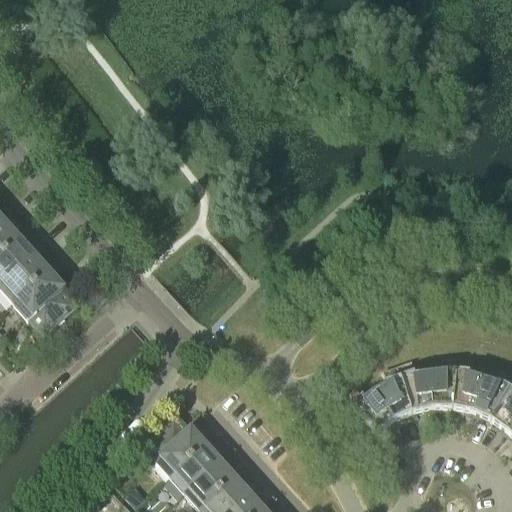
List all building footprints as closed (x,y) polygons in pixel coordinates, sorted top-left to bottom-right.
[(4,229),(0,232),(0,261),(19,245),(4,229)] [(0,290),(33,261),(19,245),(0,261),(0,290)] [(48,277),(33,261),(0,290),(0,295),(12,309),(48,277)] [(63,294),(48,277),(12,309),(27,326),(28,325),(43,341),(76,311),(62,295),(63,294)] [(451,414),(456,365),(440,364),(440,365),(442,365),(441,374),(427,375),(431,414),(451,414)] [(456,365),(451,414),(471,418),(483,381),(470,377),(471,368),(472,368),(472,367),(456,365)] [(431,414),(427,375),(413,377),(410,369),(411,368),(410,367),(395,372),(411,419),(431,414)] [(411,419),(395,372),(380,377),(381,378),(382,378),(385,386),(373,394),(392,427),(411,419)] [(497,385),(483,381),(471,418),(490,426),(511,387),(511,382),(501,376),(500,377),(501,378),(497,385)] [(511,387),(490,426),(506,438),(511,432),(511,387)] [(392,427),(373,394),(361,401),(355,394),(355,393),(338,408),(339,409),(340,408),(354,423),(355,423),(354,422),(357,419),(376,440),(392,427)] [(155,465),(188,435),(174,419),(141,449),(155,465)] [(189,434),(188,435),(155,465),(154,466),(169,483),(205,451),(189,434)] [(205,451),(169,483),(184,499),(219,467),(205,451)] [(219,467),(184,499),(195,511),(201,511),(234,483),(219,467)] [(234,483),(201,511),(233,511),(248,499),(234,483)] [(136,511),(145,505),(135,493),(125,502),(133,511),(136,511)] [(259,511),(248,499),(233,511),(259,511)]
